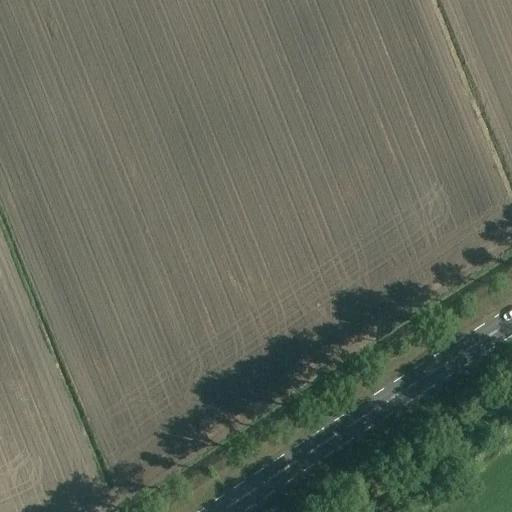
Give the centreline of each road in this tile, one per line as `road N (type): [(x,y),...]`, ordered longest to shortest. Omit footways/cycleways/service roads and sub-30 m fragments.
road 1 (primary): [(227,511),(511,324)]
road 2 (track): [(511,400),(400,511)]
